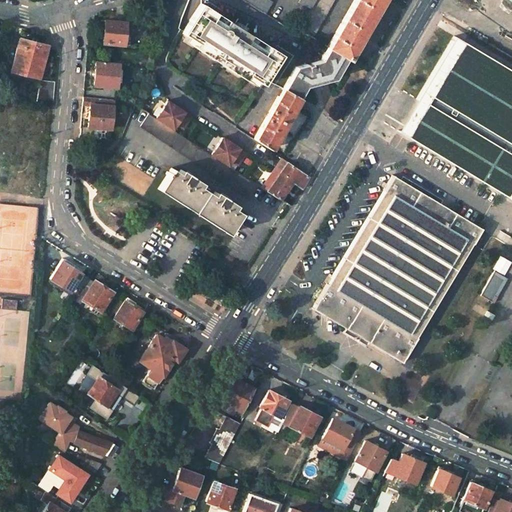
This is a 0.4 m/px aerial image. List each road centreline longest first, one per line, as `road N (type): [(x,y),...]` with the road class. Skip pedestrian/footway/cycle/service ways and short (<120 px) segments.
road 1 (residential): [(227,335),(64,226),(68,44),(56,8)]
road 2 (secondary): [(431,0),(227,335)]
road 3 (residential): [(511,472),(227,335)]
road 4 (secondary): [(227,335),(109,511)]
